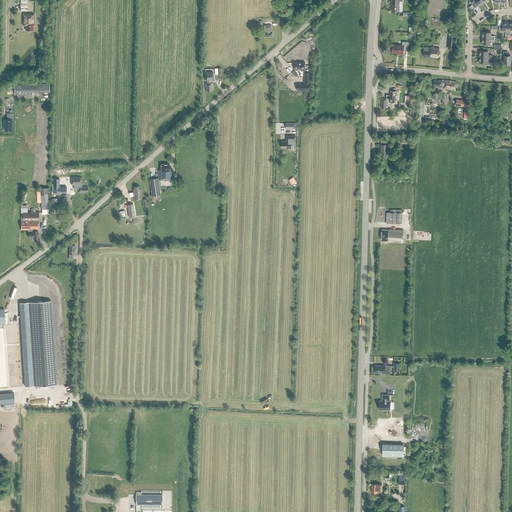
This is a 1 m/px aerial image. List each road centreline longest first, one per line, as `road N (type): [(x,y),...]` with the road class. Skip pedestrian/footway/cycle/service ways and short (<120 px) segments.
road 1 (tertiary): [(357,511),(369,68)]
road 2 (unclassified): [(0,283),(286,40)]
road 3 (unknown): [(59,398),(52,297),(10,275)]
